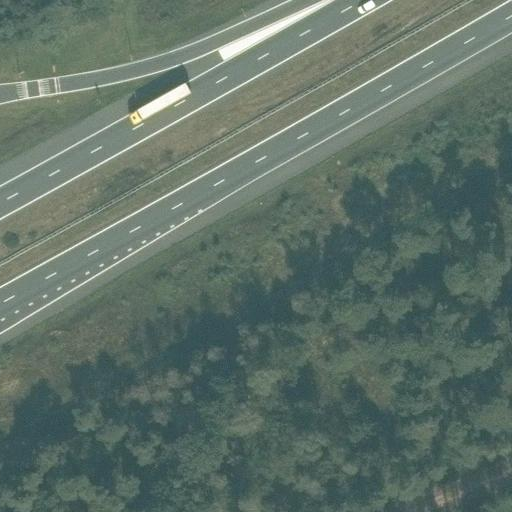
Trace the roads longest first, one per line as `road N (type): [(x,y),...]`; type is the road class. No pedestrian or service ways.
road 1 (motorway): [(0,302),(511,16)]
road 2 (motorway): [(363,0),(0,202)]
road 3 (motorway): [(361,0),(139,70),(56,84)]
